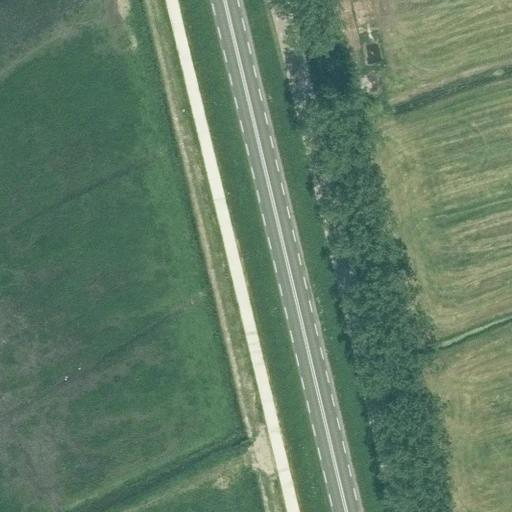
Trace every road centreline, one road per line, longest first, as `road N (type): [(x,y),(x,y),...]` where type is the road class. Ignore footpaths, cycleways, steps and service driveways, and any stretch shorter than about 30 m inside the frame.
road 1 (primary): [(344,511),(222,0)]
road 2 (unclassified): [(399,511),(277,0)]
